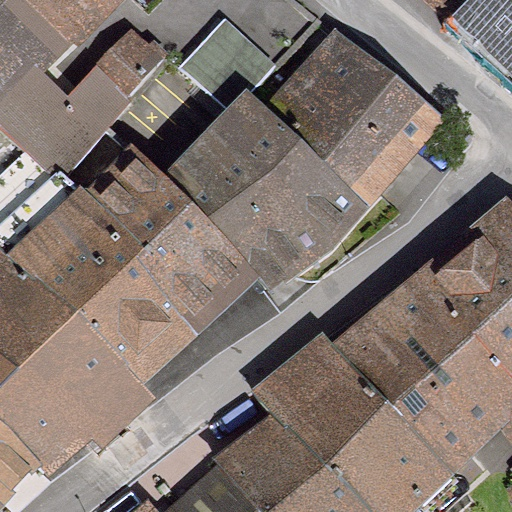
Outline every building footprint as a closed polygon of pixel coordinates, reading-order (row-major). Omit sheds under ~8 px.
[(0,0),(0,133),(24,155),(58,185),(64,180),(82,161),(108,130),(131,103),(128,101),(156,70),(166,58),(155,50),(147,59),(131,44),(99,73),(67,108),(31,74),(62,49),(98,13),(111,0),(0,0)] [(429,0),(430,1),(455,21),(475,0),(429,0)] [(511,0),(475,0),(455,21),(494,54),(511,71),(511,0)] [(274,69),(228,27),(184,74),(231,117),(251,96),(274,69)] [(437,119),(353,51),(342,68),(332,59),(329,56),(323,59),(309,72),(322,83),(295,109),(284,100),(269,116),(281,125),(366,199),(437,119)] [(269,116),(253,102),(168,189),(253,277),(265,289),(324,247),(366,199),(281,125),(269,116)] [(58,185),(24,155),(0,178),(0,254),(10,264),(135,387),(192,334),(174,313),(156,288),(153,289),(131,306),(98,263),(121,241),(98,213),(81,197),(74,190),(64,180),(58,185)] [(84,194),(81,197),(98,213),(121,241),(98,263),(131,306),(153,289),(156,288),(174,313),(192,334),(253,277),(168,189),(151,170),(145,162),(138,156),(92,202),(84,194)] [(511,212),(510,211),(338,355),(451,471),(466,457),(499,425),(511,411),(511,212)] [(0,430),(33,466),(42,474),(135,387),(10,264),(0,273),(0,430)] [(362,511),(406,511),(451,471),(338,355),(327,342),(256,399),(290,437),(362,511)] [(511,411),(499,425),(511,442),(511,411)] [(33,466),(0,430),(0,501),(5,506),(9,503),(5,499),(33,466)] [(362,511),(290,437),(233,476),(262,511),(362,511)] [(262,511),(233,476),(223,465),(218,469),(222,474),(180,511),(262,511)]
